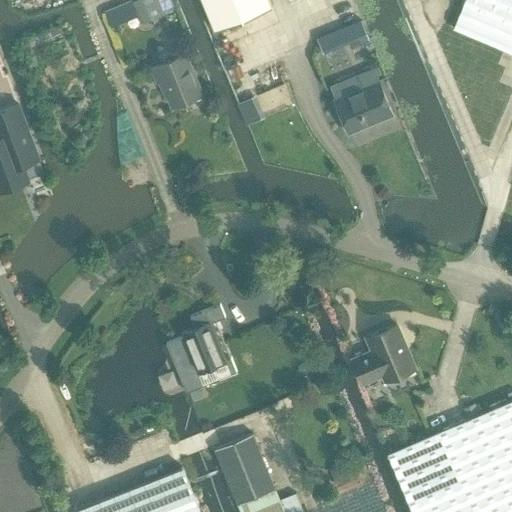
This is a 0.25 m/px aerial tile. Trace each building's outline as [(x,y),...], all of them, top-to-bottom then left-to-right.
[(131,0),(138,17),(141,24),(163,15),(163,14),(157,0),(131,0)] [(268,0),(203,0),(215,29),(271,6),(268,0)] [(511,0),(464,0),(453,28),(511,53),(511,0)] [(360,21),(342,28),(348,41),(359,36),(361,41),(367,38),(360,21)] [(151,68),(156,81),(161,79),(171,105),(201,94),(185,54),(151,68)] [(335,100),(348,132),(366,124),(365,121),(389,111),(377,82),(335,100)] [(252,97),(238,103),(247,125),(261,119),(252,97)] [(0,127),(3,135),(0,136),(0,190),(28,180),(22,164),(39,158),(18,103),(0,109),(0,127)] [(167,342),(166,342),(167,343),(168,343),(181,376),(197,370),(198,371),(203,369),(204,372),(208,370),(207,368),(226,360),(221,348),(209,318),(214,316),(216,320),(225,316),(220,303),(190,315),(195,327),(182,332),(183,335),(167,342)] [(365,354),(353,360),(362,382),(382,374),(385,380),(415,367),(397,324),(366,337),(373,353),(366,356),(365,354)] [(511,511),(511,398),(387,453),(412,511),(511,511)] [(474,406),(465,410),(468,417),(477,413),(474,406)] [(215,448),(237,504),(240,511),(304,511),(297,493),(281,498),(276,488),(274,489),(251,434),(215,448)] [(77,511),(200,511),(182,466),(76,508),(77,511)] [(341,468),(330,472),(336,486),(347,482),(341,468)]
